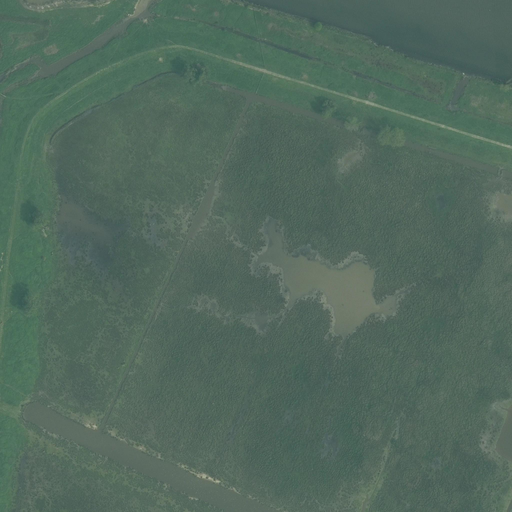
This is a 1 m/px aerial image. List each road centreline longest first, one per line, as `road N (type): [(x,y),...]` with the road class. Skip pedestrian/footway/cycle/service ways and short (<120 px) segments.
road 1 (track): [(66,91),(116,63),(178,46),(511,147)]
road 2 (track): [(0,314),(24,139),(35,116),(66,91)]
